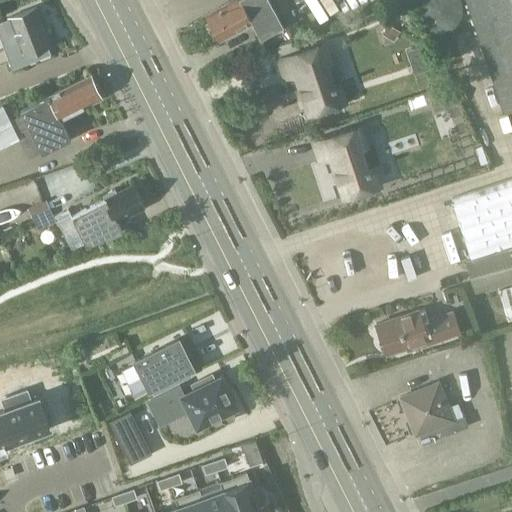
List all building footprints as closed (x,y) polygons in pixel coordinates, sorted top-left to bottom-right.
[(303,34),(290,10),(292,8),(287,0),(231,0),(206,14),(220,40),(252,22),(260,37),(283,24),(291,39),(303,34)] [(398,12),(407,8),(402,0),(394,0),(392,1),(398,12)] [(511,0),(467,0),(503,109),(511,106),(511,0)] [(37,6),(0,20),(0,35),(13,68),(51,53),(48,45),(51,44),(37,6)] [(390,24),(386,31),(397,38),(401,31),(390,24)] [(339,58),(335,60),(328,41),(278,58),(285,78),(296,74),(309,113),(348,100),(341,78),(343,74),(343,70),(339,58)] [(63,116),(102,97),(90,74),(49,94),(20,109),(22,113),(11,119),(3,103),(0,104),(0,147),(19,138),(29,158),(42,152),(71,138),(60,116),(62,115),(63,116)] [(454,81),(430,89),(435,104),(459,96),(454,81)] [(364,147),(370,145),(364,125),(313,141),(320,161),(331,158),(344,196),(383,183),(377,164),(370,166),(364,147)] [(511,177),(450,197),(451,198),(470,257),(511,243),(511,177)] [(86,245),(87,245),(105,236),(106,238),(122,230),(117,220),(145,205),(133,183),(118,191),(116,187),(103,194),(105,199),(72,216),(79,231),(86,245)] [(28,209),(36,228),(51,222),(44,203),(28,209)] [(475,292),(511,280),(511,246),(465,260),(466,261),(472,282),(475,292)] [(511,285),(499,289),(508,321),(511,319),(511,285)] [(430,343),(460,333),(452,312),(423,322),(419,310),(377,324),(381,338),(379,341),(381,348),(385,349),(386,353),(406,346),(408,351),(430,344),(430,343)] [(137,363),(123,370),(135,394),(149,386),(153,394),(192,374),(189,367),(192,365),(179,338),(136,360),(137,363)] [(168,388),(151,396),(162,419),(186,407),(194,425),(217,413),(221,420),(226,422),(234,418),(236,413),(232,406),(234,404),(233,401),(235,397),(232,391),(227,390),(220,375),(214,378),(212,373),(192,383),(195,388),(184,393),(182,389),(178,382),(168,388)] [(416,434),(453,419),(438,382),(401,397),(416,434)] [(26,385),(5,393),(9,404),(0,407),(0,442),(48,425),(37,394),(31,397),(26,385)] [(100,403),(93,407),(99,420),(107,417),(100,403)] [(132,410),(109,421),(128,458),(132,465),(154,454),(134,414),(132,410)] [(254,441),(243,445),(250,464),(261,459),(254,441)] [(224,456),(213,460),(217,469),(228,466),(224,456)] [(213,460),(202,464),(206,473),(217,469),(213,460)] [(261,511),(246,471),(220,480),(231,511),(261,511)] [(179,472),(168,476),(171,485),(182,481),(179,472)] [(168,476),(157,480),(160,489),(171,485),(168,476)] [(199,488),(198,488),(206,511),(231,511),(220,480),(219,480),(221,485),(200,492),(199,488)] [(134,488),(122,492),(126,501),(137,497),(134,488)] [(206,511),(198,488),(175,496),(180,511),(206,511)] [(122,492),(112,495),(115,505),(126,501),(122,492)] [(177,506),(160,511),(180,511),(175,496),(174,497),(177,506)]
